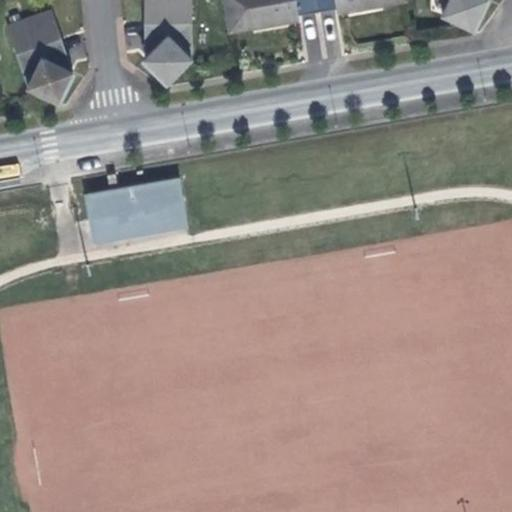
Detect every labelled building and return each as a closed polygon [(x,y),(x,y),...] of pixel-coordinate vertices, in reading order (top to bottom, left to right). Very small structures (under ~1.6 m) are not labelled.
[(147,0),(147,22),(164,39),(147,57),(171,81),(196,57),(178,39),(196,22),(195,0),(147,0)] [(230,0),(236,31),(269,25),(270,31),(289,28),(306,25),(305,18),(319,16),(315,0),(230,0)] [(315,0),(319,16),(344,11),(345,18),(368,14),(383,11),(382,5),(408,0),(315,0)] [(408,0),(382,5),(383,11),(414,5),(413,0),(408,0)] [(457,0),(447,0),(452,12),(457,0)] [(457,0),(452,12),(482,26),(495,0),(457,0)] [(35,65),(23,87),(52,103),(70,74),(48,62),(61,41),(53,11),(6,24),(14,53),(35,65)] [(147,37),(147,57),(164,39),(147,22),(147,37)] [(178,39),(196,57),(196,22),(178,39)] [(237,37),(270,31),(269,25),(236,31),(237,37)] [(48,62),(70,74),(64,54),(61,41),(48,62)] [(35,65),(14,53),(23,87),(35,65)] [(24,176),(0,180),(0,191),(25,186),(24,176)] [(160,208),(181,201),(177,182),(130,190),(87,198),(91,221),(115,217),(117,225),(120,227),(123,228),(125,229),(135,229),(146,226),(160,214),(160,208)] [(184,223),(181,201),(160,208),(160,214),(146,226),(135,229),(125,229),(123,228),(120,227),(117,225),(115,217),(91,221),(95,240),(184,223)]
